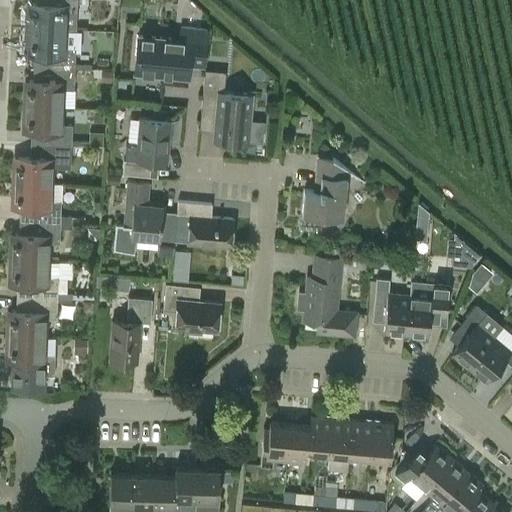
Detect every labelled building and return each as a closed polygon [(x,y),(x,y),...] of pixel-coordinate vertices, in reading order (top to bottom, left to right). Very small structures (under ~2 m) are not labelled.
[(35,0),(36,1),(31,1),(31,10),(27,10),(26,26),(65,28),(75,28),(76,0),(35,0)] [(189,77),(190,66),(204,67),(208,27),(180,25),(179,39),(138,35),(134,72),(189,77)] [(33,65),(74,67),(74,62),(75,47),(64,47),(65,28),(26,26),(26,43),(29,43),(29,52),(34,52),(33,65)] [(24,87),(23,104),(62,105),(62,89),(73,89),(73,75),(92,75),(92,67),(74,67),(33,65),(32,79),(28,79),(28,87),(24,87)] [(112,82),(113,70),(103,69),(102,81),(112,82)] [(213,141),(248,144),(253,94),(223,92),(225,71),(203,69),(199,109),(216,110),(213,141)] [(30,142),(71,144),(71,124),(61,123),(62,105),(23,104),(23,120),(27,120),(26,129),(30,129),(30,142)] [(126,141),(123,173),(149,176),(150,162),(166,164),(170,120),(139,117),(137,140),(128,139),(126,141)] [(70,166),(71,144),(30,142),(29,155),(18,154),(17,163),(13,163),(13,180),(51,181),(51,165),(70,166)] [(342,216),(346,168),(332,156),(316,154),(313,189),(304,188),(302,213),(342,216)] [(108,174),(107,182),(117,183),(117,175),(108,174)] [(149,181),(127,179),(122,222),(115,222),(113,248),(134,252),(136,236),(158,238),(157,254),(171,255),(172,250),(176,214),(176,211),(162,210),(162,205),(147,203),(149,181)] [(49,220),(60,220),(71,220),(72,215),(60,214),(60,200),(62,201),(62,182),(51,182),(51,181),(13,180),(12,196),(16,196),(15,205),(19,205),(19,219),(49,220)] [(230,246),(232,218),(204,215),(205,202),(178,199),(176,211),(176,214),(190,215),(187,242),(230,246)] [(425,237),(427,211),(418,203),(415,236),(425,237)] [(59,242),(59,233),(59,227),(71,228),(71,220),(60,220),(49,220),(19,219),(18,231),(14,231),(14,240),(10,240),(9,256),(48,258),(48,241),(59,242)] [(470,266),(481,253),(454,231),(451,264),(470,266)] [(397,240),(404,251),(414,244),(406,233),(397,240)] [(304,319),(318,320),(318,330),(352,333),(354,313),(335,311),(338,270),(341,270),(342,254),(313,252),(310,278),(309,278),(308,292),(299,291),(297,308),(305,309),(304,319)] [(383,257),(370,255),(369,268),(377,269),(382,265),(383,257)] [(47,260),(48,258),(9,256),(9,273),(13,273),(12,282),(16,282),(16,295),(57,297),(58,260),(47,260)] [(475,273),(479,277),(485,276),(488,272),(488,266),(483,263),(478,263),(474,268),(475,273)] [(373,301),(386,303),(384,332),(406,334),(409,293),(388,291),(389,278),(375,277),(373,301)] [(409,293),(406,334),(428,336),(430,307),(442,308),(445,283),(431,282),(431,280),(410,279),(409,293)] [(175,311),(174,327),(216,331),(219,303),(190,300),(192,287),(164,284),(162,310),(175,311)] [(6,333),(44,334),(45,319),(56,319),(57,297),(16,295),(15,309),(11,308),(11,317),(7,317),(6,333)] [(84,300),(83,306),(87,310),(93,311),(94,301),(84,300)] [(470,330),(452,352),(469,366),(494,336),(478,322),(486,312),(476,303),(460,321),(470,330)] [(113,320),(110,360),(134,362),(137,322),(113,320)] [(44,334),(6,333),(6,349),(9,350),(9,358),(13,358),(12,386),(38,387),(38,374),(54,375),(55,353),(44,353),(44,334)] [(494,336),(469,366),(486,380),(503,359),(511,366),(511,346),(510,348),(494,336)] [(76,350),(86,351),(87,338),(77,337),(76,350)] [(311,415),(310,426),(308,450),(309,450),(329,452),(332,417),(311,415)] [(332,417),(329,452),(327,468),(348,470),(350,454),(353,419),(332,417)] [(374,421),(353,419),(350,454),(370,456),(374,421)] [(394,423),(374,421),(370,456),(391,458),(394,423)] [(270,428),(263,427),(260,463),(273,465),(274,458),(280,459),(287,459),(290,424),(283,423),(270,422),(270,428)] [(308,450),(310,426),(290,424),(287,459),(307,461),(308,461),(309,450),(308,450)] [(423,489),(451,457),(434,442),(418,461),(410,455),(395,473),(402,480),(406,475),(423,489)] [(451,457),(423,489),(432,497),(423,508),(427,511),(431,511),(467,471),(451,457)] [(175,499),(175,507),(195,507),(195,499),(196,499),(196,469),(174,469),(174,476),(175,476),(175,499)] [(196,499),(195,499),(195,507),(194,511),(217,511),(218,499),(218,469),(196,469),(196,499)] [(482,483),(467,471),(431,511),(442,511),(446,508),(449,511),(458,511),(477,490),(482,483)] [(131,506),(131,476),(110,476),(109,506),(109,511),(129,511),(130,506),(131,506)] [(130,506),(129,511),(139,511),(140,506),(153,506),(153,476),(131,476),(131,506),(130,506)] [(174,476),(153,476),(153,506),(153,509),(152,511),(174,511),(175,507),(175,499),(175,476),(174,476)] [(325,485),(323,504),(335,505),(337,479),(326,477),(325,485)] [(312,503),(323,504),(325,485),(314,484),(314,493),(313,493),(312,503)] [(295,491),(283,490),(282,500),(294,501),(295,491)] [(485,511),(493,503),(477,490),(458,511),(485,511)] [(352,507),(365,508),(366,498),(353,497),(352,507)] [(366,498),(365,508),(375,509),(377,499),(366,498)] [(393,503),(387,510),(389,511),(401,511),(402,511),(393,503)] [(503,511),(493,503),(485,511),(503,511)]
